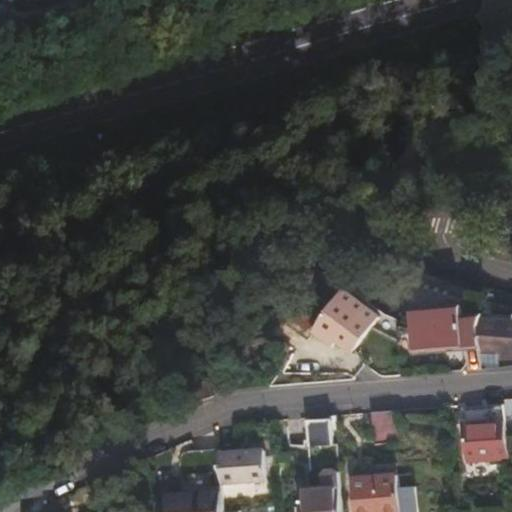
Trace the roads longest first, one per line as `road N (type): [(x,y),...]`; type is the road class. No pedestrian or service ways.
road 1 (residential): [(5,511),(18,495),(235,409),(511,384)]
road 2 (secondary): [(458,0),(0,132)]
road 3 (residential): [(511,275),(448,257),(443,234),(451,212),(511,195)]
